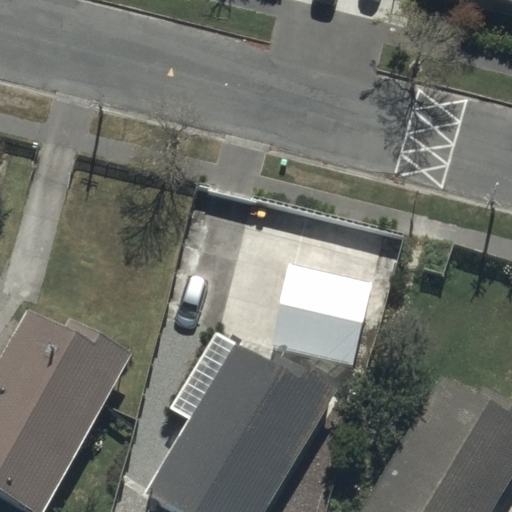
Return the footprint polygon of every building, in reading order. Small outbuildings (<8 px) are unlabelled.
[(511,0),(435,0),(511,19),(511,0)] [(372,299),(292,283),(276,366),(356,381),(372,299)] [(155,380),(189,389),(208,313),(174,304),(155,380)] [(0,382),(0,508),(6,511),(54,511),(134,372),(72,338),(64,352),(29,332),(0,382)] [(148,507),(156,511),(275,511),(339,408),(278,371),(271,384),(236,363),(148,507)] [(370,511),(504,511),(511,500),(511,423),(485,406),(476,420),(443,398),(370,511)]
